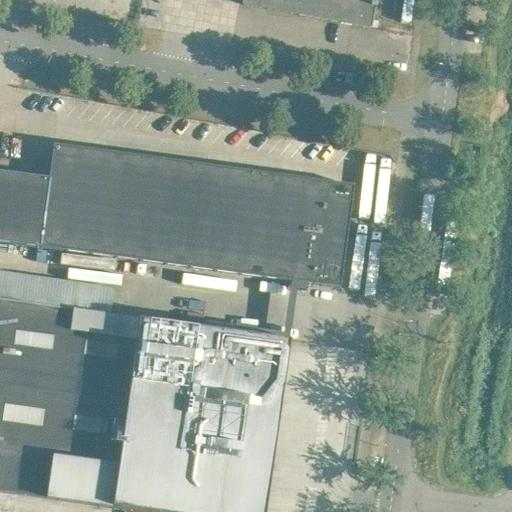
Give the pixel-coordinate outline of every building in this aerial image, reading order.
[(241,0),(241,6),(370,31),(376,0),(241,0)] [(0,244),(338,290),(346,233),(352,187),(52,147),(48,180),(0,174),(0,244)] [(0,273),(0,299),(110,315),(114,290),(0,273)] [(0,494),(111,510),(120,441),(136,321),(0,301),(0,494)] [(120,441),(111,510),(126,511),(263,511),(287,345),(288,342),(136,321),(120,441)]
